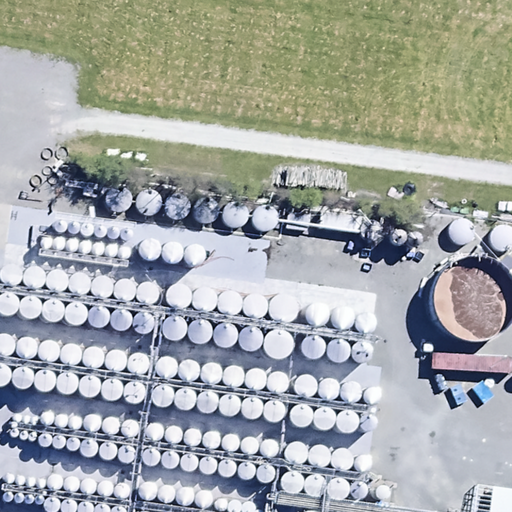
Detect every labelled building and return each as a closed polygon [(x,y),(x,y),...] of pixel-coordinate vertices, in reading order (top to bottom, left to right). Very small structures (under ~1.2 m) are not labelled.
[(120,213),(124,212),(128,209),(131,206),(132,202),(132,197),(131,193),(129,190),(125,187),(121,186),(117,186),(113,188),(109,190),(107,194),(106,198),(106,203),(108,207),(111,210),(115,212),(120,213)] [(150,216),(154,215),(158,212),(161,209),(162,205),(162,201),(161,197),(158,193),(155,191),(151,189),(146,190),(142,191),(139,194),(137,197),(135,202),(136,206),(138,210),(141,213),(145,215),(150,216)] [(178,220),(183,219),(187,216),(189,213),(191,209),(191,205),(189,201),(187,197),(183,195),(179,193),(175,194),(171,195),(168,198),(165,201),(164,206),(165,210),(167,214),(170,217),(174,219),(178,220)] [(207,223),(211,222),(215,219),(218,216),(219,212),(220,208),(218,204),(216,200),(212,198),(208,196),(204,196),(200,198),(196,201),(194,204),(193,209),(193,213),(195,217),(198,220),(202,222),(207,223)] [(236,228),(241,227),(245,225),(247,221),(249,217),(249,213),(247,209),(245,205),(241,203),(237,202),(233,202),(229,203),(226,206),(223,210),(222,214),(223,218),(225,222),(228,226),(232,228),(236,228)] [(266,231),(270,230),(274,228),(277,224),(278,220),(278,216),(277,212),(274,209),(271,206),(267,205),(263,205),(259,207),(255,209),(253,213),(252,217),(252,222),(254,226),(257,229),(261,231),(266,231)] [(462,245),(467,244),(471,242),(474,238),(475,234),(475,229),(474,225),(471,222),(468,219),(463,218),(459,218),(455,219),(451,222),(449,226),(448,230),(448,235),(450,239),(453,243),(458,245),(462,245)] [(62,232),(63,232),(65,231),(66,229),(67,227),(67,225),(66,224),(65,222),(64,221),(62,221),(60,221),(58,221),(57,222),(56,224),(55,226),(56,228),(56,230),(58,231),(60,232),(62,232)] [(74,234),(76,233),(78,232),(79,231),(80,229),(80,227),(79,226),(78,224),(77,223),(75,222),(73,222),(71,223),(70,224),(69,226),(68,228),(69,230),(69,231),(71,233),(73,234),(74,234)] [(87,235),(89,235),(91,234),(92,232),(93,230),(93,228),(92,227),(91,225),(90,224),(88,224),(86,224),(84,224),(83,225),(82,227),(81,229),(82,231),(82,233),(84,234),(85,235),(87,235)] [(504,252),(509,251),(511,248),(511,227),(510,226),(505,224),(501,224),(497,226),(493,229),(491,232),(490,237),(490,241),(492,246),(495,249),(500,251),(504,252)] [(101,237),(103,237),(104,235),(106,234),(106,232),(106,230),(106,229),(105,227),(103,226),(101,225),(99,226),(98,226),(96,227),(95,229),(95,231),(95,233),(96,235),(97,236),(99,237),(101,237)] [(114,239),(116,238),(117,237),(119,236),(119,234),(119,232),(119,230),(118,229),(116,228),(114,227),(112,227),(111,228),(109,229),(108,231),(108,233),(108,235),(109,236),(110,238),(112,239),(114,239)] [(127,240),(129,240),(130,239),(132,237),(132,235),(132,233),(132,232),(130,230),(129,229),(127,228),(125,229),(124,229),(122,230),(121,232),(121,234),(121,236),(122,238),(123,239),(125,240),(127,240)] [(400,245),(403,245),(405,243),(407,241),(408,239),(408,236),(407,234),(405,232),(403,230),(401,229),(398,229),(396,230),(394,232),(393,234),(392,237),(392,239),(393,242),(395,244),(398,245),(400,245)] [(416,244),(418,244),(420,243),(421,241),(422,239),(422,237),(421,235),(420,234),(418,232),(416,232),(414,232),(413,232),(411,234),(410,235),(409,238),(410,240),(410,242),(412,243),(414,244),(416,244)] [(47,248),(49,247),(50,246),(52,245),(52,243),(52,241),(52,239),(50,238),(49,237),(47,236),(45,236),(44,237),(42,238),(41,240),(41,242),(41,244),(42,245),(43,247),(45,248),(47,248)] [(60,249),(62,249),(63,248),(64,246),(65,244),(65,243),(64,241),(63,239),(62,238),(60,238),(58,238),(56,239),(55,240),(54,241),(53,243),(54,245),(54,247),(56,248),(58,249),(60,249)] [(72,251),(74,250),(76,249),(77,248),(78,246),(78,244),(77,243),(76,241),(75,240),(73,239),(71,239),(69,240),(68,241),(67,243),(66,245),(67,247),(67,248),(69,250),(70,251),(72,251)] [(151,261),(154,260),(157,258),(160,255),(161,252),(161,248),(160,245),(158,242),(155,240),(151,239),(148,239),(144,240),(142,242),(140,245),(139,249),(139,253),(141,256),(143,259),(147,261),(151,261)] [(86,252),(88,252),(89,251),(91,249),(91,248),(91,246),(91,244),(89,243),(88,241),(86,241),(84,241),(83,242),(81,243),(80,244),(80,246),(80,248),(81,250),(82,251),(84,252),(86,252)] [(173,264),(177,263),(180,261),(183,258),(184,255),(184,251),(183,248),(181,245),(178,243),(174,242),(171,242),(167,243),(165,245),(163,248),(162,252),(162,256),(164,259),(166,262),(170,263),(173,264)] [(99,254),(101,254),(102,253),(104,251),(104,249),(104,248),(104,246),(103,244),(101,243),(99,243),(97,243),(96,243),(94,244),(93,246),(93,248),(93,250),(94,252),(95,253),(97,254),(99,254)] [(112,256),(114,255),(115,254),(117,253),(117,251),(117,249),(117,247),(115,246),(114,245),(112,244),(110,244),(109,245),(107,246),(106,248),(106,250),(106,252),(107,253),(108,255),(110,256),(112,256)] [(196,266),(200,265),(203,263),(205,260),(206,257),(206,253),(205,250),(203,247),(200,245),(197,244),(193,244),(190,245),(187,248),(185,251),(184,254),(184,258),(186,261),(189,264),(192,266),(196,266)] [(125,257),(127,257),(129,256),(130,254),(130,253),(130,251),(130,249),(129,247),(127,246),(126,246),(124,246),(122,247),(120,248),(119,249),(119,251),(119,253),(120,255),(121,256),(123,257),(125,257)] [(511,276),(505,267),(496,261),(485,256),(474,255),(463,257),(452,262),(444,269),(437,277),(433,288),(432,299),(434,309),(438,320),(445,328),(454,335),(465,339),(476,340),(487,338),(498,334),(506,327),(511,318),(511,276)] [(13,286),(17,285),(20,283),(22,280),(24,276),(24,273),(23,269),(20,267),(17,264),(14,263),(10,263),(7,265),(4,267),(2,270),(1,274),(1,278),(3,281),(6,284),(9,286),(13,286)] [(36,290),(40,289),(43,287),(45,284),(47,280),(47,277),(46,273),(43,270),(40,268),(37,267),(33,267),(30,269),(27,271),(25,274),(24,278),(24,281),(26,285),(29,288),(32,289),(36,290)] [(58,292),(62,291),(65,289),(67,286),(68,283),(68,279),(67,276),(65,273),(62,271),(59,270),(56,270),(52,272),(50,274),(48,276),(47,280),(47,284),(49,287),(51,290),(55,291),(58,292)] [(81,295),(84,294),(88,292),(90,289),(91,285),(91,282),(90,278),(88,276),(85,273),(82,272),(78,272),(74,274),(72,276),(70,279),(69,283),(69,287),(71,290),(73,293),(77,294),(81,295)] [(103,298),(107,297),(110,295),(113,292),(114,288),(114,285),(113,281),(111,278),(108,276),(104,275),(100,275),(97,277),(94,279),(92,282),(91,286),(92,290),(93,293),(96,296),(99,297),(103,298)] [(125,301),(129,300),(132,298),(134,295),(135,292),(135,289),(134,285),(132,283),(130,281),(126,280),(123,280),(120,281),(117,283),(115,286),(114,289),(114,293),(116,296),(119,299),(122,300),(125,301)] [(148,304),(151,303),(154,301),(156,298),(158,295),(158,291),(157,288),(154,285),(152,283),(148,282),(145,283),(142,284),(139,286),(137,289),(136,292),(137,296),(138,299),(141,302),(144,303),(148,304)] [(180,308),(184,307),(188,305),(190,302),(192,298),(192,294),(190,291),(188,287),(185,285),(181,284),(177,284),(174,286),(171,288),(169,291),(167,295),(168,299),(170,303),(173,306),(176,308),(180,308)] [(205,312),(209,311),(212,309),(215,306),(216,302),(216,298),(215,295),(213,292),(210,289),(206,288),(202,288),(198,290),(195,292),(193,295),(192,299),(192,303),(194,307),(197,310),(201,312),(205,312)] [(231,315),(235,314),(238,312),(241,309),(242,305),(242,301),(241,297),(238,294),(235,292),(232,291),(228,291),(224,292),(221,295),(219,298),(218,302),(218,306),(220,310),(223,313),(227,315),(231,315)] [(284,322),(289,321),(293,318),(296,315),(298,310),(298,306),(296,301),(294,297),(290,295),(285,293),(281,293),(276,295),(273,298),(270,302),(269,307),(269,312),(271,316),(275,319),(279,322),(284,322)] [(9,316),(13,315),(16,313),(19,310),(20,307),(20,303),(19,300),(16,297),(13,295),(10,294),(6,294),(3,295),(0,297),(0,312),(2,314),(5,316),(9,316)] [(255,319),(259,318),(263,316),(265,313),(267,309),(267,305),(265,301),(263,298),(260,296),(256,295),(252,295),(249,296),(246,299),(243,302),(242,306),(243,310),(245,314),(247,317),(251,319),(255,319)] [(32,319),(35,318),(39,316),(41,313),(42,310),(42,306),(41,303),(39,300),(36,298),(33,297),(29,297),(25,298),(23,300),(21,303),(20,307),(20,311),(22,314),(24,317),(28,319),(32,319)] [(54,321),(57,320),(60,318),(63,315),(64,312),(64,309),(63,305),(61,303),(58,301),(55,300),(51,300),(48,301),(45,303),(43,306),(42,309),(43,313),(44,316),(47,319),(50,321),(54,321)] [(76,324),(80,323),(83,321),(86,318),(87,315),(87,311),(86,308),(84,305),(81,303),(77,302),(73,302),(70,303),(67,305),(65,308),(64,312),(65,316),(66,319),(69,322),(72,324),(76,324)] [(99,327),(103,326),(106,324),(108,321),(109,318),(109,314),(108,311),(106,308),(103,306),(100,305),(96,305),(93,306),(90,308),(88,311),(87,315),(87,319),(89,322),(92,325),(95,327),(99,327)] [(319,328),(323,327),(326,325),(328,322),(329,319),(329,315),(328,312),(326,309),(323,307),(320,306),(316,306),(313,307),(310,309),(308,312),(307,316),(308,320),(309,323),(312,326),(315,328),(319,328)] [(343,330),(347,329),(350,327),(352,324),(353,321),(353,318),(352,314),(350,311),(347,309),(344,308),(340,308),(337,310),(334,312),(332,315),(331,318),(332,322),(333,326),(336,328),(339,330),(343,330)] [(121,330),(125,329),(128,327),(130,325),(131,321),(131,318),(130,315),(128,312),(125,310),(122,309),(118,309),(115,310),(112,312),(111,315),(110,319),(110,322),(112,326),(114,328),(117,330),(121,330)] [(143,333),(147,332),(150,330),(152,328),(153,324),(153,321),(152,318),(150,315),(147,313),(144,312),(141,312),(137,313),(135,315),(133,318),(132,322),(132,325),(134,328),(136,331),(140,333),(143,333)] [(366,333),(369,333),(372,331),(375,328),(376,325),(376,321),(375,318),(373,315),(370,313),(367,312),(363,312),(360,314),(357,316),(356,318),(355,322),(355,326),(357,329),(359,331),(362,333),(366,333)] [(176,341),(180,340),(184,337),(186,334),(187,330),(187,327),(186,323),(184,320),(181,318),(177,316),(173,316),(169,318),(166,320),(164,323),(163,327),(164,332),(165,335),(168,338),(172,340),(176,341)] [(200,344),(204,343),(208,341),(210,337),(211,334),(212,330),(210,326),(208,323),(205,321),(201,320),(197,320),(194,321),(190,323),(188,327),(187,331),(188,335),(189,338),(192,341),(196,343),(200,344)] [(226,347),(230,346),(234,344),(236,341),(238,337),(238,333),(237,330),(234,327),(231,324),(227,323),(223,323),(220,325),(217,327),(215,330),(214,334),(214,338),(216,342),(219,345),(222,347),(226,347)] [(251,351),(255,350),(258,347),(261,344),(262,340),(262,337),(261,333),(258,330),(255,327),(251,326),(248,327),(244,328),(241,330),(239,333),(238,337),(238,342),(240,345),(243,348),(246,350),(251,351)] [(280,358),(284,357),(289,355),(292,351),(293,346),(293,342),(292,337),(289,334),(285,331),(281,330),(276,330),(272,331),(268,334),(266,338),(264,343),(265,348),(267,352),(270,356),(275,358),(280,358)] [(5,356),(9,355),(12,353),(14,350),(15,347),(15,343),(14,340),(12,337),(9,335),(6,334),(2,334),(0,334),(0,355),(1,356),(5,356)] [(314,359),(318,358),(321,356),(324,353),(325,349),(325,346),(324,342),(322,340),(319,337),(315,336),(312,337),(308,338),(305,340),(303,343),(303,347),(303,350),(304,354),(307,356),(311,358),(314,359)] [(28,360),(32,359),(35,357),(37,354),(38,351),(38,347),(37,344),(35,341),(32,339),(29,338),(25,338),(22,339),(19,341),(17,344),(16,348),(16,352),(18,355),(21,358),(24,360),(28,360)] [(338,361),(342,360),(345,358),(348,355),(349,352),(349,348),(348,345),(345,342),(343,340),(339,339),(336,339),(332,340),(329,342),(327,345),(326,349),(327,353),(328,356),(331,359),(334,361),(338,361)] [(50,362),(53,361),(57,359),(59,356),(60,353),(60,350),(59,346),(57,344),(54,342),(51,341),(47,341),(44,342),(41,344),(40,347),(39,350),(39,354),(41,357),(43,360),(46,361),(50,362)] [(362,363),(366,362),(369,360),(371,357),(372,354),(372,351),(371,348),(369,345),(366,343),(363,342),(360,342),(357,343),(354,345),(352,348),(351,352),(352,355),(353,358),(356,361),(359,363),(362,363)] [(72,365),(76,364),(79,362),(82,359),(83,356),(83,352),(82,349),(80,346),(77,344),(73,343),(70,343),(66,344),(63,346),(61,349),(60,353),(61,357),(62,360),(65,363),(69,365),(72,365)] [(95,368),(99,367),(102,365),(104,362),(106,359),(106,355),(104,352),(102,349),(99,347),(96,346),(92,346),(89,347),(86,349),(84,352),(83,356),(83,360),(85,363),(88,366),(91,368),(95,368)] [(117,371),(121,370),(124,368),(126,365),(127,362),(127,359),(126,356),(124,353),(121,351),(118,350),(115,350),(111,351),(109,353),(107,356),(106,360),(106,363),(108,366),(110,369),(114,371),(117,371)] [(139,374),(143,373),(146,371),(148,368),(149,365),(149,362),(148,358),(146,356),(143,354),(140,353),(137,353),(134,354),(131,356),(129,359),(128,363),(128,366),(130,369),(132,372),(136,374),(139,374)] [(168,377),(172,376),(175,374),(177,371),(178,368),(178,365),(177,362),(175,359),(172,357),(169,356),(165,356),(162,357),(159,359),(158,362),(157,366),(157,369),(159,372),(161,375),(164,377),(168,377)] [(190,380),(194,380),(197,378),(199,375),(200,372),(200,368),(199,365),(197,362),(194,360),(191,359),(188,359),(184,361),(182,363),(180,365),(179,369),(179,373),(181,376),(183,378),(187,380),(190,380)] [(213,383),(216,383),(219,381),(221,378),(223,375),(223,371),(222,368),(219,365),(217,363),(213,362),(210,362),(207,364),(204,366),(202,368),(201,372),(202,376),(203,379),(206,381),(209,383),(213,383)] [(0,386),(1,387),(5,386),(8,384),(10,380),(11,377),(11,373),(10,370),(8,367),(5,365),(2,364),(0,363),(0,386)] [(235,387),(238,386),(241,384),(243,381),(245,378),(245,374),(244,371),(242,368),(239,366),(235,365),(232,365),(229,367),(226,369),(224,372),(223,375),(224,379),(225,382),(228,385),(231,386),(235,387)] [(23,389),(27,389),(30,387),(33,383),(34,380),(34,376),(33,373),(31,370),(28,368),(24,367),(21,367),(17,368),(14,370),(12,373),(11,377),(12,381),(13,385),(16,387),(20,389),(23,389)] [(257,390),(260,389),(263,387),(266,384),(267,381),(267,377),(266,374),(264,371),(261,369),(258,368),(254,368),(251,370),(248,372),(246,374),(246,378),(246,382),(247,385),(250,387),(253,389),(257,390)] [(45,391),(49,390),(52,388),(54,386),(55,382),(55,379),(54,376),(52,373),(50,371),(46,370),(43,370),(40,371),(37,373),(35,376),(34,380),(35,383),(36,387),(39,389),(42,391),(45,391)] [(280,392),(283,391),(286,389),(289,386),(290,383),(290,380),(289,376),(287,374),(284,372),(281,371),(277,371),(274,372),(271,374),(269,377),(268,380),(269,384),(270,387),(273,390),(276,391),(280,392)] [(68,395),(72,394),(75,392),(77,389),(79,385),(79,382),(77,378),(75,375),(72,373),(69,372),(65,372),(62,373),(59,376),(57,379),(56,382),(56,386),(58,390),(61,392),(64,394),(68,395)] [(306,396),(310,395),(313,393),(316,390),(317,387),(317,383),(316,380),(314,377),(311,375),(307,374),(304,374),(300,375),(297,377),(296,380),(295,384),(295,388),(297,391),(299,394),(303,396),(306,396)] [(91,398),(94,397),(98,395),(100,392),(101,388),(101,385),(100,381),(98,378),(95,376),(91,375),(88,375),(84,376),(82,379),(80,382),(79,385),(79,389),(81,393),(83,395),(87,397),(91,398)] [(330,399),(333,398),(336,396),(339,393),(340,390),(340,386),(339,383),(337,380),(334,378),(330,377),(327,377),(323,378),(321,380),(319,383),(318,387),(318,391),(320,394),(322,397),(326,399),(330,399)] [(113,401),(116,400),(119,398),(122,395),(123,392),(123,388),(122,385),(120,382),(117,380),(114,379),(110,379),(107,381),(104,383),(102,385),(101,389),(102,393),(103,396),(106,398),(109,400),(113,401)] [(354,401),(357,400),(360,398),(363,395),(364,392),(364,389),(363,385),(361,382),(358,380),(354,379),(351,379),(347,380),(345,383),(343,386),(342,389),(342,393),(344,396),(346,399),(350,401),(354,401)] [(135,403),(138,403),(142,401),(144,398),(145,395),(145,391),(144,388),(142,385),(139,383),(136,382),(132,382),(129,383),(126,386),(125,388),(124,392),(124,396),(125,399),(128,401),(131,403),(135,403)] [(164,406),(167,406),(170,404),(172,401),(173,398),(173,394),(172,391),(170,388),(168,386),(164,385),(161,385),(158,387),(155,389),(153,391),(152,395),(153,399),(154,402),(157,404),(160,406),(164,406)] [(374,402),(376,401),(378,400),(379,398),(380,396),(380,394),(379,392),(378,390),(376,389),(374,388),(372,388),(370,389),(368,390),(367,392),(366,394),(367,397),(368,399),(369,400),(371,401),(374,402)] [(186,410),(189,409),(192,407),(195,404),(196,401),(196,398),(195,394),(193,392),(190,390),(187,389),(183,389),(180,390),(177,392),(175,395),(174,398),(175,402),(176,405),(179,408),(182,409),(186,410)] [(208,413),(212,412),(215,410),(217,407),(218,404),(218,401),(217,397),(215,395),(212,393),(209,392),(206,392),(202,393),(200,395),(198,398),(197,401),(197,405),(199,408),(201,411),(205,412),(208,413)] [(230,416),(234,415),(237,413),(239,410),(240,407),(240,404),(239,401),(237,398),(234,396),(231,395),(228,395),(224,396),(222,398),(220,401),(219,405),(219,408),(221,411),(223,414),(227,416),(230,416)] [(252,419),(256,418),(259,416),(261,413),(262,410),(262,407),(261,403),(259,401),(256,399),(253,398),(250,398),(247,399),(244,401),(242,404),(241,407),(241,411),(243,414),(245,417),(249,418),(252,419)] [(275,421),(279,420),(282,418),(284,416),(285,412),(285,409),(284,406),(282,403),(279,401),(276,400),(273,400),(269,401),(267,403),(265,406),(264,410),(264,413),(266,417),(268,419),(272,421),(275,421)] [(302,427),(305,426),(309,424),(311,421),(312,417),(312,414),(311,410),(309,408),(306,405),(303,404),(299,405),(296,406),(293,408),(291,411),(290,415),(290,418),(292,422),(295,425),(298,426),(302,427)] [(325,430),(329,429),(332,427),(334,424),(335,420),(335,417),(334,413),(332,411),(329,408),(326,407),(322,408),(319,409),(316,411),(314,414),(313,418),(313,421),(315,425),(318,427),(321,429),(325,430)] [(349,432),(353,431),(356,429),(358,426),(359,423),(359,419),(358,416),(356,413),(353,411),(350,410),(346,410),(343,411),(340,413),(338,416),(337,420),(337,424),(339,427),(342,430),(345,432),(349,432)] [(48,425),(50,424),(52,423),(53,421),(54,419),(54,417),(53,415),(52,414),(50,412),(48,412),(46,412),(44,413),(43,414),(41,416),(41,418),(41,420),(42,422),(44,424),(46,425),(48,425)] [(61,427),(64,426),(65,425),(67,423),(67,421),(68,419),(67,417),(66,416),(64,414),(62,414),(60,414),(58,414),(56,416),(55,418),(54,420),(55,422),(56,424),(57,426),(59,427),(61,427)] [(93,432),(96,431),(98,430),(100,427),(101,424),(101,422),(100,419),(99,417),(96,415),(93,414),(91,414),(88,415),(86,417),(84,419),(83,422),(84,425),(85,428),(87,430),(90,432),(93,432)] [(76,429),(78,428),(80,427),(81,425),(82,423),(82,421),(81,419),(80,418),(78,416),(76,416),(74,416),(72,417),(71,418),(69,420),(69,422),(69,424),(70,426),(72,428),(74,429),(76,429)] [(111,434),(114,434),(117,432),(119,430),(120,427),(120,424),(119,421),(117,419),(115,417),(112,417),(109,417),(107,418),(104,419),(103,422),(102,425),(102,428),(103,431),(106,433),(108,434),(111,434)] [(369,431),(372,430),(374,429),(375,427),(376,425),(376,423),(375,421),(374,419),(372,418),(370,418),(368,418),(366,418),(364,420),(363,421),(362,424),(362,426),(363,428),(365,430),(367,431),(369,431)] [(130,438),(133,437),(136,435),(137,433),(138,430),(138,428),(137,425),(136,423),(133,421),(131,420),(128,420),(125,421),(123,423),(121,425),(121,428),(121,431),(122,434),(124,436),(127,438),(130,438)] [(156,440),(159,439),(161,437),(163,435),(164,432),(164,429),(163,427),(161,424),(159,423),(156,422),(153,422),(151,423),(148,425),(147,427),(146,430),(146,433),(148,436),(150,438),(153,439),(156,440)] [(174,443),(177,443),(180,441),(182,439),(183,436),(183,433),(182,430),(180,428),(178,426),(175,426),(172,426),(169,427),(167,429),(166,431),(165,434),(165,437),(166,440),(168,442),(171,443),(174,443)] [(194,446),(196,445),(199,444),(201,441),(202,439),(202,436),(201,433),(199,431),(197,429),(194,428),(191,428),(189,429),(186,431),(185,434),(184,436),(184,440),(186,442),(188,444),(190,446),(194,446)] [(213,449),(216,448),(218,446),(220,444),(221,441),(221,438),(220,436),(218,433),(216,432),(213,431),(210,431),(208,432),(205,434),(204,436),(203,439),(203,442),(205,445),(207,447),(209,448),(213,449)] [(46,447),(48,446),(50,445),(51,443),(52,441),(52,439),(51,437),(50,435),(48,434),(46,434),(44,434),(42,434),(40,436),(39,437),(39,440),(39,442),(40,444),(41,445),(43,446),(46,447)] [(231,452),(234,451),(237,449),(238,447),(239,444),(239,441),(239,439),(237,436),(235,435),(232,434),(229,434),(226,435),(224,437),(222,439),(222,442),(222,445),(223,448),(225,450),(228,451),(231,452)] [(60,448),(62,448),(64,447),(65,445),(66,443),(66,441),(65,439),(64,437),(62,436),(60,435),(58,435),(56,436),(54,437),(53,439),(53,441),(53,444),(54,446),(55,447),(57,448),(60,448)] [(251,454),(254,454),(256,452),(258,450),(259,447),(259,444),(258,441),(256,439),(254,437),(251,437),(248,437),(246,438),(243,439),(242,442),(241,445),(241,448),(243,451),(245,453),(248,454),(251,454)] [(74,451),(76,450),(78,449),(79,447),(80,445),(80,443),(79,441),(78,439),(76,438),(74,438),(72,438),(70,438),(69,440),(67,441),(67,444),(67,446),(68,448),(70,449),(72,450),(74,451)] [(89,457),(92,457),(95,455),(97,453),(98,450),(98,447),(97,444),(95,442),(93,440),(90,440),(87,440),(85,441),(82,443),(81,445),(80,448),(80,451),(82,454),(84,456),(86,457),(89,457)] [(269,457),(272,457),(275,455),(277,453),(277,450),(277,447),(277,444),(275,442),(273,440),(270,440),(267,440),(264,441),(262,442),(260,445),(260,448),(260,451),(261,454),(263,456),(266,457),(269,457)] [(109,460),(112,459),(114,458),(116,455),(117,453),(117,450),(116,447),(115,445),(112,443),(109,442),(107,442),(104,443),(102,445),(100,447),(99,450),(100,453),(101,456),(103,458),(106,460),(109,460)] [(297,465),(301,464),(304,462),(307,459),(308,455),(308,451),(307,448),(304,445),(301,443),(298,442),(294,442),(291,443),(288,445),(286,448),(285,452),(285,456),(287,460),(289,463),(293,464),(297,465)] [(127,463),(130,463),(133,461),(135,459),(136,456),(136,453),(135,450),(133,448),(131,446),(128,445),(125,446),(122,447),(120,448),(119,451),(118,454),(118,457),(119,459),(121,462),(124,463),(127,463)] [(320,467),(324,467),(327,464),(330,461),(331,458),(331,454),(330,451),(328,448),(325,446),(321,445),(317,445),(314,446),(311,448),(309,451),(308,455),(309,459),(310,463),(313,465),(316,467),(320,467)] [(152,465),(155,464),(158,463),(160,460),(160,458),(160,455),(160,452),(158,450),(156,448),(153,447),(150,447),(147,448),(145,450),(143,453),(143,456),(143,459),(144,461),(146,464),(149,465),(152,465)] [(343,470),(347,469),(351,467),(353,464),(354,461),(354,457),(353,454),(351,451),(348,449),(344,447),(341,448),(337,449),(334,451),(332,454),(331,458),(332,462),(333,465),(336,468),(340,470),(343,470)] [(171,469),(174,468),(176,467),(178,464),(179,462),(179,459),(178,456),(177,454),(174,452),(171,451),(169,451),(166,452),(164,454),(162,457),(161,459),(162,462),(163,465),(165,467),(168,469),(171,469)] [(190,472),(193,471),(196,469),(197,467),(198,464),(198,461),(198,459),(196,456),(193,455),(191,454),(188,454),(185,455),(183,457),(181,459),(181,462),(181,465),(182,468),(184,470),(187,471),(190,472)] [(364,471),(367,471),(370,469),(371,467),(372,464),(372,462),(371,459),(370,457),(368,455),(365,454),(362,454),(360,455),(358,457),(356,459),(355,462),(356,465),(357,468),(359,470),(361,471),(364,471)] [(209,474),(212,474),(215,472),(216,470),(217,467),(217,464),(217,461),(215,459),(212,457),(210,456),(207,456),(204,457),(202,459),(200,462),(200,465),(200,468),(201,470),(203,473),(206,474),(209,474)] [(228,477),(231,477),(233,475),(235,472),(236,470),(236,467),(235,464),(233,462),(231,460),(228,459),(225,460),(223,461),(220,462),(219,465),(218,468),(218,471),(220,473),(222,476),(225,477),(228,477)] [(247,480),(250,479),(253,478),(255,475),(255,473),(255,470),(255,467),(253,465),(251,463),(248,462),(245,462),(242,463),(240,465),(238,467),(238,470),(238,473),(239,476),(241,478),(244,480),(247,480)] [(266,483),(269,482),(271,481),(273,478),(274,476),(274,473),(273,470),(271,468),(269,466),(266,465),(263,465),(261,466),(258,468),(257,470),(256,473),(256,476),(258,479),(260,481),(263,483),(266,483)] [(293,494),(297,493),(300,491),(302,488),(304,485),(304,481),(302,477),(300,475),(297,472),(294,471),(290,471),(287,473),(284,475),(282,478),(281,482),(281,486),(283,489),(286,492),(289,494),(293,494)] [(10,483),(11,482),(13,482),(14,480),(14,479),(14,478),(14,476),(13,475),(11,474),(10,474),(9,474),(7,474),(6,475),(5,476),(5,478),(5,479),(6,481),(7,482),(8,483),(10,483)] [(55,490),(58,489),(60,488),(62,485),(63,483),(63,480),(62,478),(61,476),(58,474),(56,474),(53,474),(51,475),(49,476),(47,478),(47,481),(47,484),(48,486),(50,488),(53,489),(55,490)] [(21,484),(22,484),(23,483),(24,482),(25,480),(25,479),(24,477),(24,476),(22,475),(21,475),(20,475),(18,475),(17,476),(16,478),(16,479),(16,481),(17,482),(18,483),(19,484),(21,484)] [(316,497),(320,496),(323,494),(326,491),(327,488),(327,484),(326,481),(324,478),(321,476),(317,475),(313,475),(310,476),(307,478),(305,481),(304,485),(305,489),(306,492),(309,495),(312,497),(316,497)] [(32,485),(33,485),(34,484),(35,483),(36,482),(36,480),(35,479),(35,478),(33,477),(32,476),(31,476),(29,477),(28,478),(27,479),(27,480),(27,482),(28,483),(29,484),(30,485),(32,485)] [(72,492),(75,492),(77,490),(79,488),(79,486),(79,483),(79,481),(77,479),(75,477),(72,476),(70,476),(67,477),(65,479),(64,481),(63,484),(64,486),(65,489),(67,491),(69,492),(72,492)] [(42,487),(43,486),(45,486),(46,484),(46,483),(46,482),(46,480),(45,479),(44,478),(42,478),(41,478),(39,478),(38,479),(38,481),(37,482),(37,484),(38,485),(39,486),(40,487),(42,487)] [(89,494),(91,494),(94,492),(95,490),(96,488),(96,485),(96,483),(94,481),(92,479),(89,478),(87,478),(84,479),(82,481),(81,483),(80,486),(81,488),(82,491),(84,493),(86,494),(89,494)] [(339,501),(343,500),(346,498),(348,495),(350,491),(350,488),(349,484),(346,481),(343,479),(340,478),(336,478),(333,480),(330,482),(328,485),(327,488),(327,492),(329,496),(332,499),(335,500),(339,501)] [(106,497),(108,496),(111,495),(112,493),(113,490),(113,487),(112,485),(111,483),(109,481),(106,481),(104,481),(101,482),(99,483),(98,485),(97,488),(97,491),(99,493),(100,495),(103,496),(106,497)] [(148,501),(151,500),(154,499),(155,496),(156,493),(156,490),(156,487),(154,485),(151,483),(149,482),(146,483),(143,484),(140,485),(139,488),(138,491),(138,494),(140,497),(142,499),(145,501),(148,501)] [(359,499),(362,498),(365,496),(366,494),(367,492),(367,489),(366,486),(365,484),(363,482),(360,482),(357,482),(355,483),(352,484),(351,487),(350,489),(351,492),(352,495),(354,497),(356,498),(359,499)] [(123,499),(125,498),(128,497),(129,495),(130,492),(130,490),(129,487),(128,485),(126,484),(123,483),(121,483),(118,484),(116,486),(115,488),(114,490),(114,493),(115,496),(117,498),(120,499),(123,499)] [(167,503),(170,502),(173,501),(174,498),(175,495),(175,492),(174,489),(173,487),(170,485),(167,484),(164,485),(162,486),(159,487),(158,490),(157,493),(157,496),(159,499),(161,501),(164,503),(167,503)] [(385,499),(387,499),(389,498),(391,496),(391,494),(391,491),(391,489),(389,487),(388,486),(385,486),(383,486),(381,486),(379,488),(378,490),(378,492),(378,494),(379,496),(380,498),(383,499),(385,499)] [(186,506),(189,505),(191,503),(193,501),(194,498),(194,495),(193,492),(192,490),(189,488),(186,487),(183,487),(181,488),(178,490),(177,493),(176,496),(176,499),(177,502),(180,504),(183,505),(186,506)] [(204,508),(207,508),(210,506),(212,503),(213,501),(213,498),(212,495),(210,492),(208,491),(205,490),(202,490),(199,491),(197,493),(195,495),(195,498),(195,501),(196,504),(198,507),(201,508),(204,508)] [(9,501),(10,501),(11,500),(12,499),(13,498),(13,496),(12,495),(11,494),(10,493),(9,492),(7,493),(6,493),(5,494),(4,495),(4,497),(4,498),(5,500),(6,501),(7,501),(9,501)] [(20,503),(21,502),(22,501),(23,500),(24,499),(24,497),(23,496),(22,495),(21,494),(20,493),(18,494),(17,494),(16,495),(15,496),(15,498),(15,499),(16,501),(17,502),(18,502),(20,503)] [(30,504),(31,503),(33,503),(34,501),(34,500),(34,498),(34,497),(33,496),(32,495),(30,495),(29,495),(27,495),(26,496),(25,497),(25,499),(25,500),(26,502),(27,503),(28,503),(30,504)] [(40,505),(42,504),(43,503),(44,502),(44,501),(44,499),(44,498),(43,497),(42,496),(40,495),(39,496),(38,496),(37,497),(36,498),(35,500),(36,501),(36,503),(37,504),(39,504),(40,505)] [(56,511),(57,511),(59,509),(60,507),(60,504),(59,502),(58,500),(56,498),(53,497),(50,497),(48,498),(46,500),(45,502),(44,505),(44,507),(45,510),(47,511),(56,511)] [(75,511),(76,511),(77,508),(77,506),(76,503),(75,501),(72,500),(70,499),(67,499),(65,500),(63,502),(62,504),(61,506),(61,509),(62,511),(75,511)] [(222,511),(224,511),(225,509),(227,508),(227,506),(227,504),(227,502),(225,501),(224,500),(222,499),(220,499),(218,500),(217,501),(216,503),(215,505),(215,507),(216,508),(218,510),(220,511),(222,511)] [(239,511),(241,510),(241,508),(241,506),(241,504),(239,502),(238,501),(236,500),(234,501),(232,501),(230,503),(229,504),(228,506),(229,509),(229,511),(230,511),(239,511)] [(92,511),(93,511),(93,508),(93,506),(91,504),(89,502),(86,501),(84,501),(81,502),(79,504),(78,506),(77,509),(78,511),(77,511),(92,511)] [(254,511),(255,511),(255,510),(255,508),(255,506),(254,504),(252,503),(250,502),(248,502),(246,503),(244,504),(243,506),(242,508),(243,510),(243,511),(254,511)]
